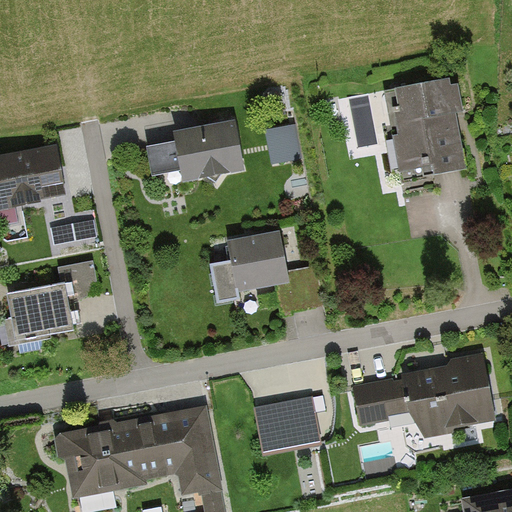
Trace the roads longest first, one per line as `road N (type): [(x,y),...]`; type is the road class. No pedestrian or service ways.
road 1 (residential): [(143,380),(511,309)]
road 2 (residential): [(93,120),(143,380)]
road 3 (residential): [(0,407),(143,380)]
